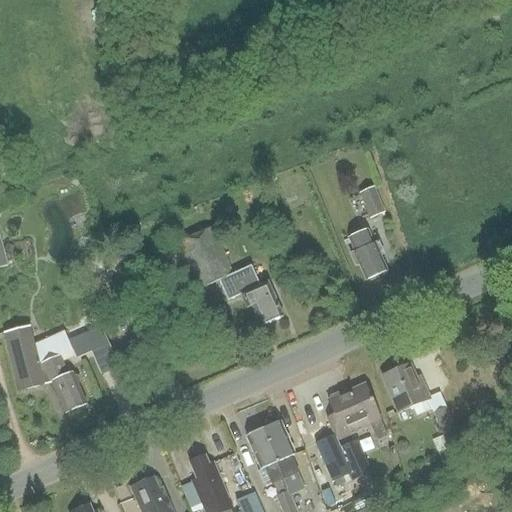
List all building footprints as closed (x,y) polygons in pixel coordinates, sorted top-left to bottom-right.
[(360,193),(371,219),(386,213),(375,187),(360,193)] [(86,223),(57,228),(63,259),(92,253),(86,223)] [(178,243),(200,292),(235,276),(214,227),(178,243)] [(0,267),(13,264),(4,229),(0,230),(0,267)] [(370,231),(351,239),(357,253),(351,256),(356,268),(360,266),(367,281),(387,273),(380,257),(384,255),(379,243),(375,245),(370,231)] [(233,299),(243,295),(248,309),(255,306),(263,326),(280,319),(266,284),(257,288),(254,280),(239,286),(237,279),(227,283),(233,299)] [(73,374),(68,375),(60,356),(40,365),(30,327),(4,334),(20,392),(52,383),(65,413),(87,404),(73,374)] [(76,357),(77,360),(91,353),(109,345),(102,328),(69,342),(76,357)] [(401,412),(413,406),(418,416),(432,409),(428,400),(429,399),(418,375),(415,377),(409,364),(384,376),(401,412)] [(334,437),(316,445),(332,481),(335,480),(338,487),(372,472),(358,440),(341,448),(338,440),(369,426),(377,442),(387,437),(364,385),(343,394),(338,393),(330,397),(329,401),(326,402),(333,417),(327,420),(334,437)] [(447,407),(433,412),(449,449),(439,454),(443,464),(463,456),(457,442),(475,434),(469,421),(456,427),(447,407)] [(276,462),(283,478),(297,471),(290,456),(293,455),(279,423),(263,430),(278,462),(276,462)] [(288,492),(281,478),(283,478),(276,462),(278,462),(263,430),(247,438),(261,469),(265,467),(272,482),(273,482),(279,495),(276,497),(283,511),(299,511),(290,491),(288,492)] [(193,485),(203,508),(229,497),(215,464),(212,466),(207,454),(190,462),(199,482),(193,485)] [(155,475),(134,485),(138,494),(135,496),(142,511),(176,511),(163,483),(160,485),(155,475)] [(235,502),(239,511),(262,511),(253,493),(235,502)] [(100,511),(99,507),(94,509),(90,502),(75,509),(76,511),(100,511)]
